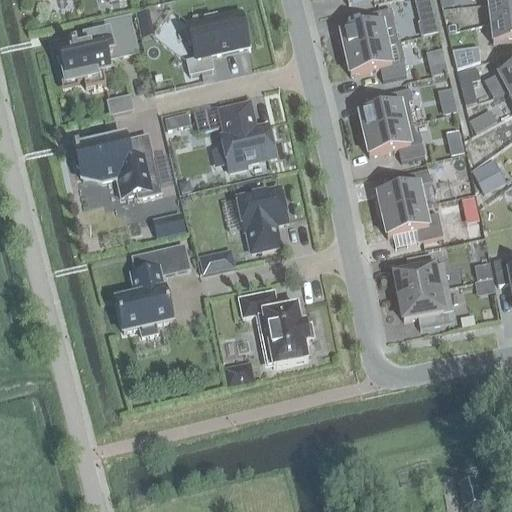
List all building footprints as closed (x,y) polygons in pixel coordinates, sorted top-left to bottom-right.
[(371,0),(330,0),(331,0),(345,0),(347,9),(372,3),(371,0)] [(511,4),(487,8),(489,28),(511,25),(511,4)] [(369,30),(339,37),(344,59),(389,48),(384,28),(396,25),(393,12),(366,18),(369,30)] [(136,15),(135,15),(137,24),(138,24),(146,22),(144,13),(136,15)] [(195,62),(185,65),(188,80),(213,74),(210,60),(248,51),(239,15),(209,22),(208,18),(193,21),(194,26),(186,27),(195,62)] [(70,55),(58,58),(65,88),(83,84),(85,92),(105,88),(102,75),(110,73),(107,59),(118,56),(118,60),(136,56),(128,21),(103,27),(106,36),(71,44),(73,51),(70,52),(70,55)] [(419,26),(417,27),(420,41),(438,37),(434,22),(419,26)] [(511,25),(489,28),(492,48),(511,45),(511,25)] [(389,48),(344,59),(349,80),(379,73),(382,85),(406,80),(403,68),(404,68),(399,45),(389,48)] [(480,66),(478,51),(451,55),(456,74),(480,66)] [(445,67),(430,71),(432,80),(447,76),(445,67)] [(511,70),(497,79),(507,98),(511,95),(511,70)] [(470,74),(457,77),(462,100),(476,96),(470,74)] [(388,111),(358,118),(363,139),(412,128),(408,107),(412,106),(409,94),(385,99),(388,111)] [(111,102),(115,117),(138,111),(135,96),(111,102)] [(455,107),(441,110),(443,120),(457,116),(455,107)] [(226,140),(220,141),(228,176),(246,172),(245,168),(274,161),(267,131),(257,133),(252,130),(248,110),(221,117),(226,140)] [(180,119),(164,123),(167,135),(183,131),(180,119)] [(480,120),(469,126),(476,138),(486,132),(480,120)] [(412,128),(363,139),(368,161),(397,154),(400,166),(424,161),(419,137),(415,138),(412,128)] [(75,157),(73,160),(75,169),(78,171),(78,173),(79,172),(81,181),(96,178),(98,183),(101,186),(116,183),(120,202),(137,199),(138,203),(160,197),(151,159),(130,163),(125,140),(108,144),(108,142),(92,146),(92,148),(73,152),(75,157)] [(480,165),(500,152),(494,141),(474,154),(480,165)] [(461,151),(449,154),(450,161),(463,158),(461,151)] [(493,166),(472,177),(483,198),(504,187),(493,166)] [(406,192),(376,198),(381,220),(423,211),(418,190),(430,187),(427,174),(403,180),(406,192)] [(279,194),(236,203),(243,235),(246,234),(251,257),(279,251),(274,228),(286,225),(279,194)] [(423,211),(381,220),(386,242),(415,235),(418,247),(442,241),(437,218),(425,220),(423,211)] [(180,217),(166,221),(171,240),(185,237),(180,217)] [(470,230),(446,236),(448,248),(473,242),(470,230)] [(135,301),(115,305),(123,337),(139,333),(141,342),(157,338),(155,329),(171,326),(164,294),(163,294),(160,280),(188,274),(183,250),(132,262),(136,278),(130,279),(135,301)] [(221,256),(199,261),(203,279),(225,274),(221,256)] [(408,276),(393,278),(398,302),(447,292),(442,269),(433,271),(430,259),(405,264),(408,276)] [(505,264),(492,266),(497,290),(509,288),(511,302),(511,269),(506,271),(505,264)] [(447,292),(398,302),(403,325),(417,322),(419,334),(454,328),(447,292)] [(273,296),(238,303),(242,323),(262,319),(272,371),(307,364),(304,347),(308,346),(304,327),(300,328),(296,310),(277,314),(273,296)] [(473,319),(460,322),(461,332),(475,329),(473,319)] [(250,366),(224,371),(227,391),(254,385),(250,366)] [(483,506),(478,482),(457,487),(463,511),(483,506)]
